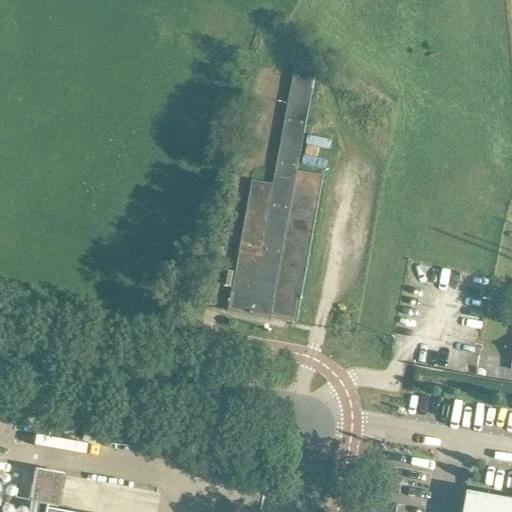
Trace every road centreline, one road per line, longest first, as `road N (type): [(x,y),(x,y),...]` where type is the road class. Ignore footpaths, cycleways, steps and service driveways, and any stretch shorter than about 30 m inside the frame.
road 1 (tertiary): [(304,511),(311,443),(304,424),(284,408),(0,352)]
road 2 (unknown): [(0,437),(209,474),(229,498)]
